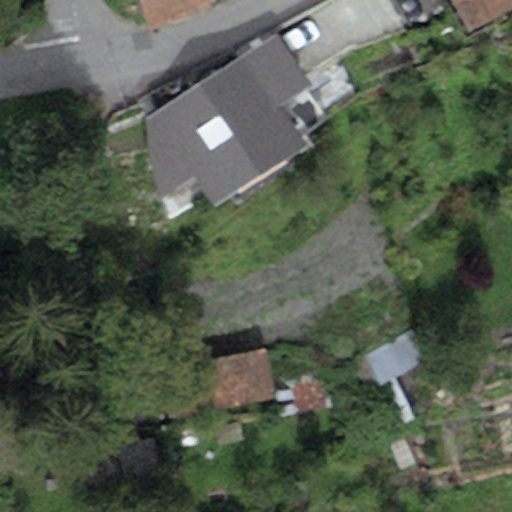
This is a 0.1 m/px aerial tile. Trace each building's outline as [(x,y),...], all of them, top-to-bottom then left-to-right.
[(210,0),(137,0),(150,30),(212,3),(210,0)] [(511,0),(447,0),(467,36),(511,11),(511,0)] [(247,53),(143,119),(152,179),(162,198),(195,177),(215,207),(312,147),(247,53)] [(393,429),(413,418),(393,380),(439,355),(423,325),(356,361),(393,429)] [(263,350),(152,371),(162,420),(272,399),(263,350)] [(279,357),(287,416),(332,408),(326,368),(291,355),(279,357)]
